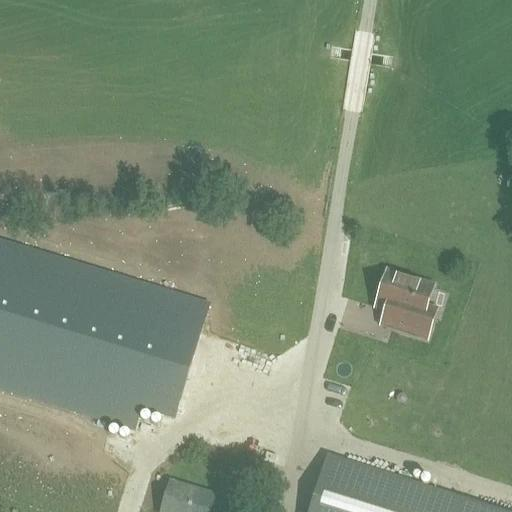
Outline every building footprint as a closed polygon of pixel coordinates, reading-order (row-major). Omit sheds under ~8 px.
[(0,378),(150,425),(156,406),(188,416),(224,301),(191,291),(0,231),(0,378)] [(382,326),(392,329),(428,340),(437,312),(427,309),(434,287),(388,272),(376,308),(386,312),(382,326)] [(312,511),(445,511),(450,498),(329,460),(312,511)] [(211,511),(216,497),(171,484),(163,511),(211,511)] [(495,511),(450,498),(445,511),(495,511)]
